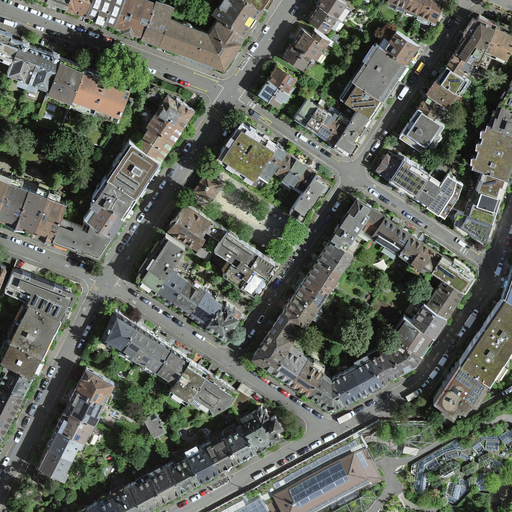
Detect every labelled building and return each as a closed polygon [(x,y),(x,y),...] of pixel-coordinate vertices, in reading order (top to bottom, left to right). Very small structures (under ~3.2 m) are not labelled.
[(68,0),(66,4),(66,5),(73,8),(74,7),(75,7),(86,12),(90,0),(68,0)] [(106,19),(114,22),(122,0),(90,0),(86,12),(92,14),(94,15),(93,18),(105,22),(106,19)] [(122,0),(114,22),(120,24),(123,26),(122,29),(133,33),(134,30),(142,33),(154,0),(122,0)] [(161,0),(154,0),(142,33),(148,35),(160,40),(169,16),(173,5),(161,0)] [(250,25),(262,6),(253,0),(221,0),(216,8),(219,10),(217,13),(221,16),(245,32),(250,25)] [(320,0),(318,4),(337,16),(346,2),(342,0),(320,0)] [(392,0),(398,2),(396,7),(404,11),(406,6),(408,0),(392,0)] [(408,0),(406,6),(418,12),(424,0),(408,0)] [(444,0),(424,0),(418,12),(435,20),(439,12),(444,0)] [(309,17),(327,30),(337,16),(318,4),(312,13),(309,17)] [(458,51),(472,60),(477,63),(484,49),(496,22),(479,14),(476,19),(473,17),(463,32),(466,34),(463,39),(461,42),(463,43),(458,51)] [(179,50),(187,53),(197,27),(169,16),(160,40),(170,43),(180,47),(179,50)] [(211,32),(197,27),(187,53),(211,62),(212,60),(224,64),(231,52),(240,39),(244,32),(245,32),(221,16),(211,32)] [(494,54),(506,59),(508,54),(509,54),(511,46),(511,29),(505,26),(496,22),(484,49),(487,50),(487,49),(495,53),(494,54)] [(311,33),(302,27),(296,36),(293,41),(312,53),(317,57),(330,38),(314,28),(311,33)] [(0,69),(7,73),(9,67),(20,40),(11,36),(12,33),(0,28),(0,69)] [(407,36),(419,44),(424,37),(411,28),(407,36)] [(379,43),(404,60),(407,62),(408,61),(409,61),(410,60),(411,60),(412,59),(412,58),(412,57),(413,56),(412,55),(412,54),(413,53),(419,44),(407,36),(396,29),(390,38),(384,35),(379,43)] [(27,84),(40,48),(26,42),(20,40),(9,67),(16,69),(15,72),(20,74),(17,80),(27,84)] [(287,50),(284,55),(303,67),(312,53),(293,41),(287,50)] [(352,77),(355,79),(381,96),(390,83),(392,84),(393,83),(398,76),(395,74),(404,60),(379,43),(376,41),(352,77)] [(46,50),(40,48),(27,84),(36,87),(38,81),(43,83),(44,80),(51,82),(61,55),(46,50)] [(471,70),(467,68),(472,60),(458,51),(456,49),(450,58),(447,63),(465,76),(468,70),(470,71),(471,70)] [(70,102),(84,64),(68,58),(61,55),(51,82),(36,121),(59,130),(69,105),(62,102),(63,99),(70,102)] [(465,76),(447,63),(442,71),(437,78),(459,92),(462,94),(472,80),(465,76)] [(69,105),(59,130),(83,139),(83,138),(103,146),(115,128),(114,128),(131,82),(102,71),(103,68),(100,67),(96,66),(96,68),(84,64),(70,102),(69,105)] [(296,77),(277,64),(271,73),(268,78),(287,91),(296,77)] [(268,78),(259,92),(265,96),(278,104),(283,97),(286,100),(290,93),(290,92),(287,91),(268,78)] [(450,106),(459,92),(437,78),(432,86),(428,92),(449,106),(450,106)] [(355,79),(343,97),(358,107),(369,114),(372,110),(374,111),(376,109),(383,98),(381,96),(355,79)] [(511,81),(511,82),(499,101),(511,105),(511,81)] [(157,109),(183,126),(194,108),(186,103),(177,97),(175,98),(168,93),(166,95),(163,94),(163,92),(162,89),(154,86),(151,87),(146,95),(146,96),(160,105),(157,109)] [(421,102),(418,106),(440,120),(449,106),(428,92),(421,102)] [(305,122),(318,103),(307,97),(295,116),(297,117),(305,122)] [(324,104),(320,101),(318,104),(318,103),(305,122),(308,124),(315,129),(328,110),(322,107),(324,104)] [(511,105),(499,101),(498,101),(495,110),(493,109),(489,122),(511,129),(511,105)] [(444,123),(440,120),(418,106),(410,118),(400,134),(425,151),(431,143),(430,142),(437,131),(439,131),(444,123)] [(369,114),(358,107),(351,118),(335,142),(351,153),(359,141),(356,139),(361,131),(371,116),(369,114)] [(150,125),(173,140),(175,138),(183,126),(157,109),(148,124),(150,125)] [(325,136),(339,114),(335,111),(333,114),(328,110),(315,129),(318,131),(325,136)] [(351,118),(341,112),(339,114),(325,136),(328,137),(335,142),(351,118)] [(264,162),(276,144),(256,130),(240,120),(217,156),(252,180),(264,162)] [(511,129),(489,122),(487,121),(472,164),(483,168),(508,177),(511,163),(511,129)] [(137,144),(160,159),(163,155),(173,140),(150,125),(137,144)] [(106,174),(137,194),(144,184),(160,159),(137,144),(129,138),(106,174)] [(274,169),(286,150),(279,145),(276,144),(264,162),(274,169)] [(284,176),(296,157),(289,152),(286,150),(274,169),(284,176)] [(376,169),(389,178),(402,159),(389,151),(381,162),(376,169)] [(430,172),(405,155),(402,159),(389,178),(395,182),(398,184),(396,187),(404,192),(406,189),(414,195),(430,172)] [(433,180),(442,168),(448,172),(456,159),(445,155),(438,159),(430,172),(414,195),(420,198),(427,203),(439,184),(433,180)] [(294,182),(306,164),(299,159),(296,157),(284,176),(294,182)] [(294,182),(304,189),(316,170),(309,165),(306,164),(294,182)] [(483,168),(476,187),(501,195),(503,190),(508,177),(483,168)] [(332,181),(316,170),(304,189),(290,210),(303,219),(312,204),(320,192),(324,194),(332,181)] [(219,181),(206,172),(197,186),(194,189),(208,198),(219,181)] [(462,182),(448,172),(439,184),(427,203),(433,208),(444,215),(458,195),(462,182)] [(95,195),(124,214),(126,210),(137,194),(106,174),(93,193),(95,195)] [(0,204),(10,179),(0,175),(0,204)] [(14,223),(28,186),(10,179),(0,204),(0,214),(1,215),(6,217),(5,219),(14,223)] [(28,225),(34,228),(47,193),(28,186),(14,223),(24,227),(25,224),(28,225)] [(498,204),(501,195),(476,187),(476,186),(471,199),(497,208),(498,204)] [(51,238),(53,235),(60,216),(65,204),(66,201),(47,193),(34,228),(39,230),(43,231),(42,235),(51,238)] [(88,218),(111,233),(114,229),(124,214),(95,195),(90,202),(96,206),(88,218)] [(355,201),(331,238),(345,247),(352,238),(360,226),(372,207),(360,199),(357,197),(355,200),(355,201)] [(497,208),(471,199),(469,199),(464,212),(492,221),(493,218),(497,208)] [(203,227),(221,239),(227,229),(186,201),(176,216),(176,217),(175,217),(174,217),(172,218),(171,219),(171,220),(170,221),(170,222),(170,224),(170,225),(169,227),(196,244),(204,233),(200,231),(203,227)] [(360,226),(373,234),(385,216),(377,210),(372,207),(360,226)] [(464,212),(460,225),(485,242),(492,221),(464,212)] [(86,248),(98,252),(111,233),(88,218),(88,217),(85,226),(60,216),(53,235),(73,243),(77,244),(76,247),(85,250),(86,248)] [(387,217),(385,216),(373,234),(386,243),(398,224),(387,217)] [(398,251),(411,233),(402,227),(398,224),(386,243),(398,251)] [(221,239),(215,247),(231,258),(223,271),(254,292),(259,285),(260,283),(263,285),(270,275),(267,273),(275,261),(227,229),(221,239)] [(150,286),(155,289),(171,264),(184,245),(165,233),(150,256),(147,255),(139,267),(141,269),(136,277),(139,279),(140,279),(138,282),(148,289),(150,286)] [(415,235),(411,233),(398,251),(411,260),(423,241),(415,235)] [(345,247),(331,238),(322,251),(319,255),(341,270),(353,252),(352,252),(345,247)] [(358,243),(352,238),(345,247),(352,252),(358,243)] [(432,267),(442,254),(429,245),(423,241),(411,260),(429,272),(432,267)] [(197,253),(206,260),(211,254),(202,248),(200,248),(197,253)] [(448,257),(442,254),(432,267),(445,276),(465,289),(474,275),(463,267),(465,264),(454,257),(452,260),(448,257)] [(341,270),(319,255),(312,266),(307,273),(329,288),(341,270)] [(160,292),(172,300),(187,277),(176,270),(177,268),(171,264),(155,289),(160,292)] [(28,299),(61,316),(65,309),(65,308),(68,309),(72,302),(69,300),(74,291),(61,286),(62,284),(54,281),(53,283),(29,274),(30,272),(22,269),(21,271),(13,268),(6,288),(28,299)] [(511,268),(511,271),(503,293),(511,298),(511,268)] [(329,288),(307,273),(299,285),(295,291),(317,305),(329,288)] [(459,297),(465,289),(445,276),(436,289),(456,302),(459,297)] [(176,303),(189,312),(206,287),(200,283),(199,285),(187,277),(172,300),(176,303)] [(194,315),(206,323),(221,302),(222,300),(211,293),(212,291),(206,287),(189,312),(194,315)] [(449,311),(456,302),(436,289),(427,303),(428,302),(447,315),(449,311)] [(317,305),(295,291),(288,302),(284,309),(295,316),(306,323),(317,305)] [(511,347),(511,298),(503,293),(480,328),(459,359),(489,379),(490,380),(511,347)] [(61,316),(28,299),(9,337),(42,354),(52,335),(61,316)] [(225,305),(221,302),(206,323),(225,336),(229,331),(238,316),(232,312),(235,307),(227,301),(225,305)] [(424,301),(412,319),(434,334),(438,329),(447,315),(428,302),(427,303),(424,301)] [(119,349),(122,345),(137,322),(123,313),(116,308),(101,337),(119,349)] [(295,335),(287,329),(295,316),(284,309),(270,329),(253,354),(273,367),(288,345),(295,335)] [(401,337),(423,352),(425,348),(434,334),(412,319),(403,313),(392,330),(401,337)] [(133,352),(132,354),(138,358),(154,334),(142,326),(137,322),(122,345),(133,352)] [(338,339),(347,330),(338,325),(331,336),(338,339)] [(145,360),(157,368),(172,345),(161,338),(154,334),(138,358),(144,362),(145,360)] [(35,367),(42,354),(9,337),(8,337),(0,352),(0,356),(6,359),(33,373),(35,367)] [(416,361),(423,352),(401,337),(398,342),(389,347),(401,369),(407,366),(416,361)] [(168,377),(174,381),(190,357),(180,351),(172,345),(157,368),(169,376),(168,377)] [(300,353),(288,345),(273,367),(281,372),(291,379),(307,355),(301,351),(300,353)] [(367,351),(370,355),(383,379),(389,376),(401,369),(389,347),(388,345),(379,351),(376,346),(367,351)] [(312,361),(313,359),(307,355),(291,379),(297,383),(309,391),(321,372),(324,368),(312,361)] [(370,355),(351,365),(364,389),(370,386),(383,379),(370,355)] [(196,362),(190,357),(174,381),(169,388),(187,400),(190,396),(207,369),(196,362)] [(5,367),(0,376),(0,379),(23,392),(26,385),(33,373),(6,359),(2,366),(5,367)] [(441,385),(433,397),(454,410),(459,403),(463,406),(466,402),(468,403),(472,398),(474,400),(489,379),(459,359),(444,381),(441,385)] [(350,397),(364,389),(351,365),(332,376),(333,377),(345,400),(350,397)] [(107,378),(108,377),(86,367),(78,383),(76,387),(103,400),(108,403),(113,394),(109,391),(114,381),(107,378)] [(208,404),(211,409),(230,399),(237,389),(223,380),(215,374),(207,369),(190,396),(199,401),(200,399),(208,404)] [(331,379),(321,372),(309,391),(316,396),(329,404),(336,405),(345,400),(333,377),(331,379)] [(0,403),(13,411),(17,403),(23,392),(0,379),(0,403)] [(69,400),(72,401),(71,404),(69,407),(95,420),(100,410),(98,409),(103,400),(76,387),(69,400)] [(237,389),(230,399),(238,412),(241,411),(250,397),(237,389)] [(0,427),(4,430),(6,425),(13,411),(0,403),(0,427)] [(254,414),(242,420),(243,422),(256,447),(257,447),(267,442),(268,441),(280,435),(278,431),(283,428),(275,414),(270,417),(266,407),(263,409),(261,405),(252,410),(254,414)] [(66,413),(63,412),(57,425),(83,438),(89,441),(94,432),(90,430),(95,420),(69,407),(68,410),(66,413)] [(156,410),(143,417),(154,437),(159,434),(166,430),(156,410)] [(256,447),(243,422),(236,425),(235,423),(223,430),(225,433),(238,457),(244,454),(256,447)] [(49,440),(47,444),(71,456),(78,443),(80,445),(83,438),(57,425),(49,440)] [(417,459),(413,488),(421,500),(426,499),(427,495),(441,492),(447,503),(456,503),(471,489),(489,491),(495,486),(506,477),(509,478),(511,478),(511,427),(502,433),(486,433),(466,444),(455,439),(417,459)] [(238,457),(225,433),(213,440),(212,438),(205,442),(219,467),(226,464),(238,457)] [(361,438),(359,433),(260,486),(274,511),(307,511),(380,473),(373,460),(361,438)] [(219,467),(205,442),(199,445),(200,447),(187,454),(200,477),(204,475),(219,467)] [(41,456),(38,463),(39,463),(52,470),(65,476),(68,469),(66,468),(72,456),(71,456),(47,444),(41,456)] [(174,458),(168,462),(182,487),(187,485),(200,477),(187,454),(175,460),(174,458)] [(162,467),(150,474),(163,498),(168,495),(182,487),(168,462),(161,465),(162,467)] [(52,470),(39,463),(34,473),(32,478),(45,484),(52,470)] [(150,505),(163,498),(150,474),(138,480),(137,479),(130,482),(144,508),(150,505)] [(113,494),(122,511),(135,511),(144,508),(130,482),(124,485),(125,487),(113,494)] [(93,502),(98,511),(122,511),(113,494),(100,500),(99,499),(93,502)] [(87,507),(78,511),(98,511),(93,502),(86,506),(87,507)]
